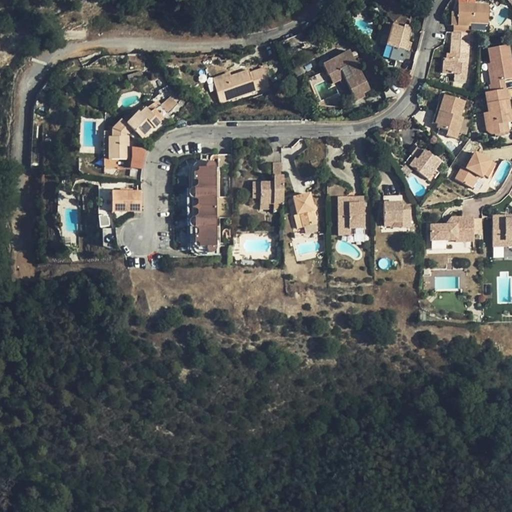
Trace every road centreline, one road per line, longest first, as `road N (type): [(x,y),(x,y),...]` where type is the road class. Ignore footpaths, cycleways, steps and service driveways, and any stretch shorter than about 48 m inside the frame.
road 1 (residential): [(329,0),(301,27),(216,49),(102,44),(57,54),(23,98),(22,248)]
road 2 (residential): [(141,239),(150,167),(162,143),(193,131),(382,123),(417,83),(442,0)]
